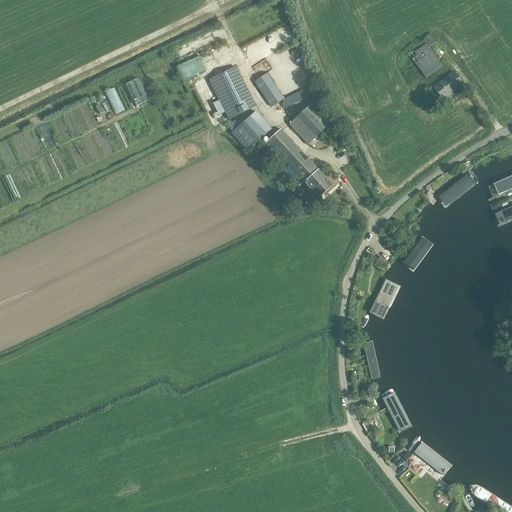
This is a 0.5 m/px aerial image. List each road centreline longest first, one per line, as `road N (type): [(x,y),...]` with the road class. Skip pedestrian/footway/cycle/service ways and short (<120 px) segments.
road 1 (unclassified): [(420,511),(346,400),(347,282),(369,236),(397,205),(511,131)]
road 2 (track): [(0,372),(328,275),(347,282)]
road 3 (track): [(52,511),(355,423)]
road 4 (track): [(213,6),(265,115),(376,226)]
road 5 (track): [(213,6),(0,110)]
